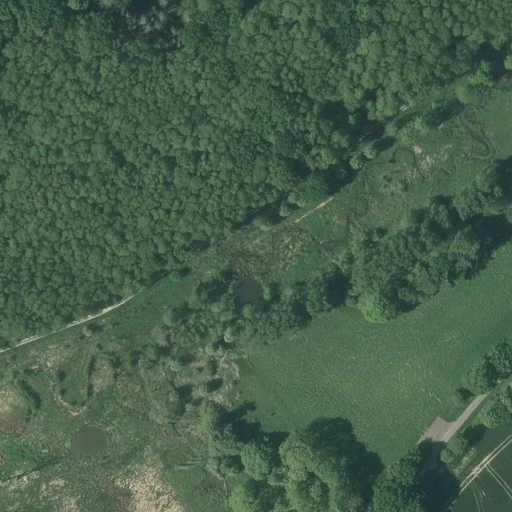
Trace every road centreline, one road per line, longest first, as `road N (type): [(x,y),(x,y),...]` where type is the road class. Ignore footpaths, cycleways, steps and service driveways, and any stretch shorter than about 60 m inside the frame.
road 1 (track): [(511,369),(448,431),(395,511)]
road 2 (track): [(365,511),(430,430),(448,431)]
